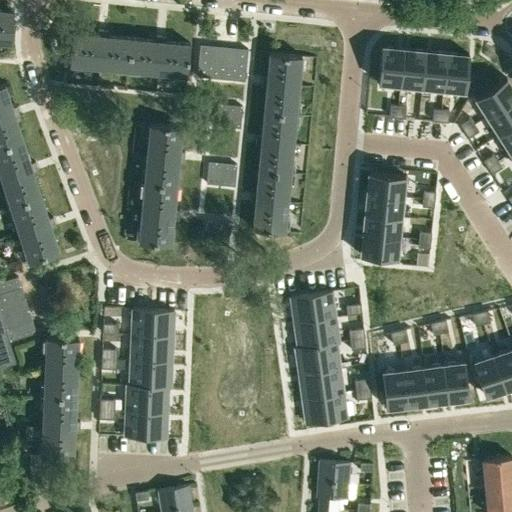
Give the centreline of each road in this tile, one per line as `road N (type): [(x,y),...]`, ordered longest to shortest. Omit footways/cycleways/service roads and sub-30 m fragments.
road 1 (residential): [(19,511),(237,455),(511,418)]
road 2 (residential): [(201,278),(122,268),(102,251),(32,56),(35,0)]
road 3 (residential): [(201,278),(293,260),(335,236),(361,12)]
road 4 (residential): [(511,23),(361,12)]
road 5 (residential): [(361,12),(228,0)]
